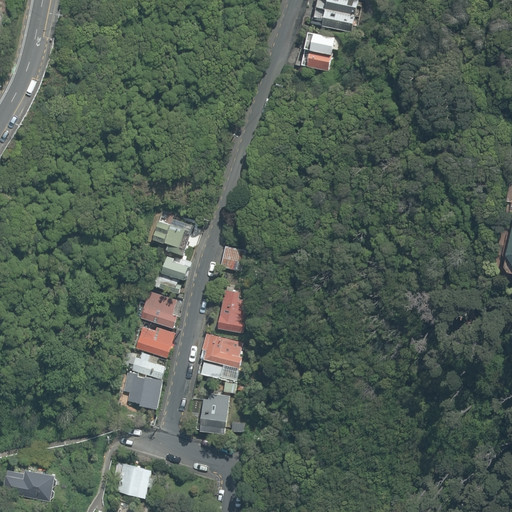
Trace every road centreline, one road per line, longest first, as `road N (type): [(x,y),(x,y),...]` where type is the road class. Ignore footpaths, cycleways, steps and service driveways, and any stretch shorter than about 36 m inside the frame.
road 1 (residential): [(170,442),(215,238),(296,0)]
road 2 (secondary): [(43,0),(25,74),(0,123)]
